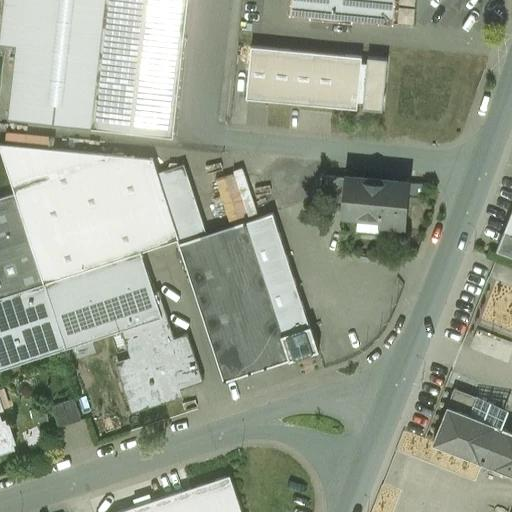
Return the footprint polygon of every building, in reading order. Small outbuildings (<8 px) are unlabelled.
[(104,0),(4,0),(0,41),(18,43),(9,117),(90,126),(104,0)] [(187,0),(104,0),(90,126),(173,136),(187,0)] [(290,0),(289,16),(309,18),(309,19),(352,24),(352,22),(393,25),(395,0),(290,0)] [(362,57),(251,47),(246,99),(357,109),(357,103),(363,104),(367,63),(361,63),(362,57)] [(387,60),(367,58),(367,63),(363,104),(362,110),(382,111),(387,60)] [(151,159),(0,144),(0,148),(14,193),(15,193),(44,283),(45,283),(140,252),(141,252),(177,240),(178,240),(158,179),(156,174),(151,159)] [(184,165),(156,174),(158,179),(186,170),(184,165)] [(186,170),(158,179),(178,240),(177,240),(179,244),(207,235),(186,170)] [(237,172),(219,178),(232,215),(250,209),(237,172)] [(408,184),(347,178),(343,214),(380,218),(379,232),(403,235),(408,184)] [(14,193),(0,197),(0,297),(44,283),(15,193),(14,193)] [(272,214),(247,222),(246,222),(207,235),(179,244),(224,382),(227,381),(226,381),(248,374),(249,374),(251,373),(264,369),(267,368),(289,361),(292,360),(293,360),(295,359),(312,353),(312,354),(319,351),(311,326),(309,327),(272,214)] [(511,234),(504,232),(497,250),(511,256),(511,234)] [(140,252),(45,283),(66,349),(121,331),(162,318),(154,293),(141,252),(140,252)] [(0,369),(66,349),(45,283),(44,283),(0,297),(0,369)] [(162,318),(121,331),(134,370),(126,373),(138,409),(173,398),(171,392),(203,382),(187,334),(174,339),(158,291),(154,293),(162,318)] [(484,421),(471,416),(477,400),(476,400),(454,391),(433,444),(494,468),(494,467),(511,474),(511,433),(501,430),(484,423),(484,421)] [(484,423),(501,430),(509,408),(477,396),(476,400),(477,400),(471,416),(484,421),(484,423)] [(76,399),(64,403),(72,425),(83,421),(76,399)] [(64,403),(53,406),(60,428),(72,425),(64,403)] [(0,407),(0,454),(15,450),(6,419),(0,421),(0,419),(0,411),(1,411),(0,407)] [(241,511),(230,476),(119,511),(241,511)]
